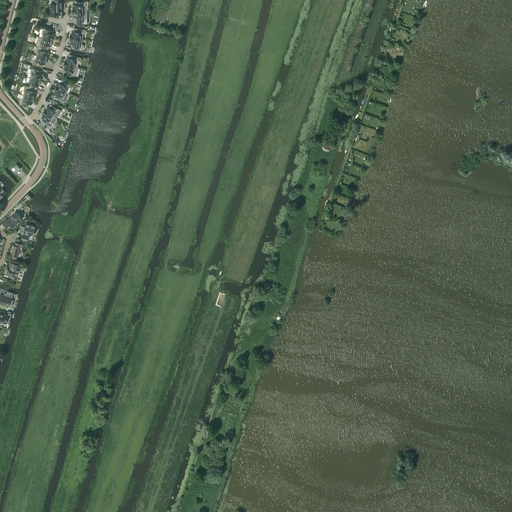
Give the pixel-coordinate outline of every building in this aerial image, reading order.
[(58,14),(58,7),(62,7),(61,0),(54,0),(54,4),(50,4),(50,10),(49,10),(49,13),(50,13),(50,14),(58,14)] [(87,11),(87,1),(75,1),(75,4),(73,4),(73,7),(72,7),(72,10),(87,11)] [(87,11),(72,10),(72,14),(73,14),(73,16),(74,16),(74,23),(87,24),(87,11)] [(52,40),(53,34),(52,34),(53,31),(43,28),(41,33),(42,34),(41,37),(52,40)] [(85,34),(86,30),(74,28),(73,31),(72,31),(71,34),(70,34),(70,37),(82,39),(83,33),(85,34)] [(50,46),(52,40),(41,37),(40,41),(39,41),(37,46),(48,49),(49,46),(50,46)] [(83,49),(84,45),(81,45),(82,39),(70,37),(69,40),(70,40),(70,43),(71,43),(71,47),(83,49)] [(46,58),(48,52),(47,52),(48,49),(37,46),(36,51),(37,51),(36,55),(46,58)] [(81,58),(69,54),(68,58),(67,57),(66,60),(65,60),(64,63),(76,66),(78,61),(80,62),(81,58)] [(45,64),(46,58),(36,55),(35,59),(34,58),(32,64),(42,67),(43,64),(45,64)] [(76,66),(64,63),(63,66),(64,66),(63,69),(65,69),(64,73),(76,76),(78,67),(76,66)] [(40,80),(42,74),(40,74),(41,71),(31,68),(30,73),(31,74),(30,77),(40,80)] [(38,86),(40,80),(30,77),(28,82),(29,82),(29,83),(31,84),(30,87),(35,88),(35,89),(36,89),(37,86),(38,86)] [(73,85),(61,80),(60,83),(59,83),(57,85),(55,88),(67,93),(69,87),(71,88),(73,85)] [(33,98),(35,92),(34,92),(35,89),(35,88),(30,87),(25,85),(23,91),(24,91),(23,95),(33,98)] [(65,102),(67,99),(65,98),(67,93),(55,88),(54,91),(55,91),(54,94),(55,94),(54,97),(65,102)] [(32,104),(33,98),(23,95),(22,98),(21,98),(19,104),(29,107),(30,103),(32,104)] [(61,111),(50,104),(48,107),(47,107),(46,109),(45,109),(43,111),(56,119),(61,111)] [(51,127),(56,119),(43,111),(42,114),(43,114),(41,117),(42,118),(40,121),(51,127)] [(15,173),(20,169),(16,164),(11,168),(15,173)] [(4,217),(1,220),(3,222),(2,223),(5,226),(8,223),(13,227),(22,218),(16,212),(8,220),(4,217)] [(33,235),(36,226),(26,223),(25,227),(21,226),(19,231),(24,232),(24,234),(22,234),(21,239),(27,241),(28,236),(28,235),(28,233),(33,235)] [(23,247),(24,244),(15,242),(15,245),(13,244),(10,254),(17,256),(18,254),(19,255),(20,251),(21,252),(23,247)] [(16,277),(19,265),(10,262),(9,266),(6,266),(4,274),(8,275),(8,276),(14,278),(14,276),(16,277)] [(0,295),(0,303),(8,306),(9,299),(12,300),(13,295),(7,294),(4,293),(3,296),(0,295)] [(0,311),(0,323),(1,322),(5,323),(9,324),(11,317),(7,316),(7,315),(5,315),(5,313),(0,311)]
